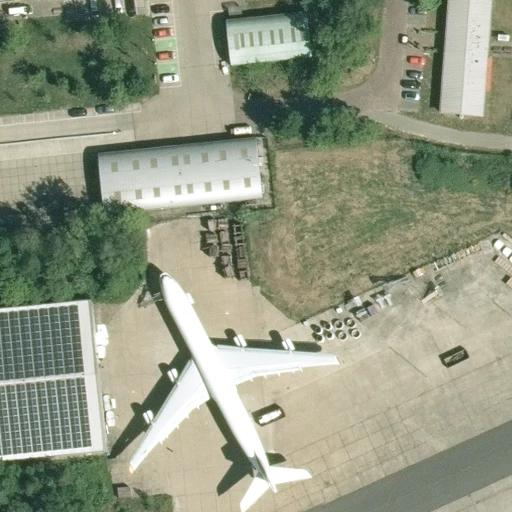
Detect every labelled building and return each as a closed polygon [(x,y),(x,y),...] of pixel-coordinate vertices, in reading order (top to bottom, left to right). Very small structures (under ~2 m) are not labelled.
[(449,0),(447,35),(446,43),(441,113),(483,117),(491,0),(449,0)] [(231,67),(312,58),(307,15),(226,23),(229,49),(231,67)] [(104,215),(264,200),(258,140),(98,156),(102,193),(104,215)] [(0,464),(106,453),(90,305),(0,313),(0,464)] [(511,511),(511,476),(436,511),(511,511)]
